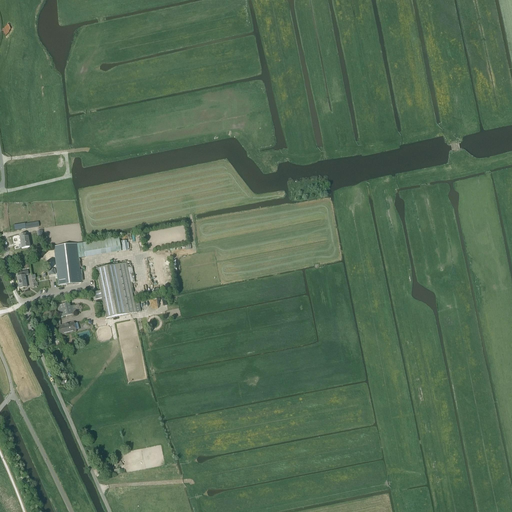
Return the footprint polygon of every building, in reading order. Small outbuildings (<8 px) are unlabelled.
[(21,249),(29,247),(27,234),(19,236),(19,238),(21,249)] [(78,259),(120,251),(118,238),(76,244),(54,247),(58,287),(81,284),(78,259)] [(106,319),(136,312),(125,262),(95,269),(106,319)] [(27,288),(24,276),(28,275),(27,271),(16,273),(17,277),(16,277),(18,289),(27,288)] [(78,313),(77,305),(70,307),(69,303),(57,306),(60,317),(72,315),(78,313)] [(56,315),(55,308),(40,311),(42,318),(56,315)] [(56,337),(76,332),(75,331),(79,330),(78,323),(74,324),(73,323),(53,328),(53,324),(47,326),(48,329),(43,330),(45,339),(50,338),(51,341),(57,340),(56,337)]
